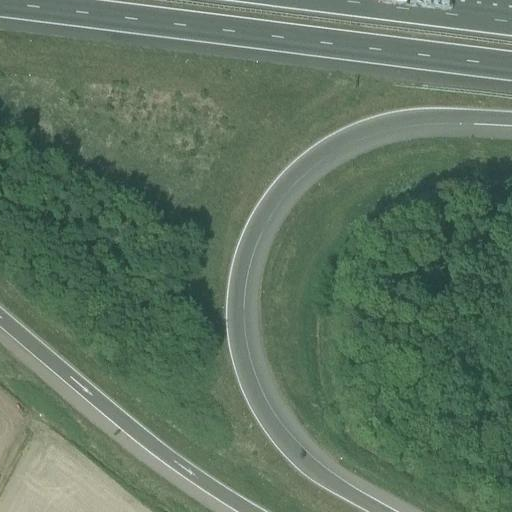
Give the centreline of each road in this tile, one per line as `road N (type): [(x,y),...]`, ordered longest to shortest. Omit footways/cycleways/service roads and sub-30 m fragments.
road 1 (motorway): [(376,511),(298,458),(260,408),(237,335),(242,258),(286,180),(359,132),(413,120),(511,122)]
road 2 (motorway): [(0,6),(511,69)]
road 3 (motorway): [(0,321),(153,452),(243,511)]
road 4 (motorway): [(511,24),(313,0)]
